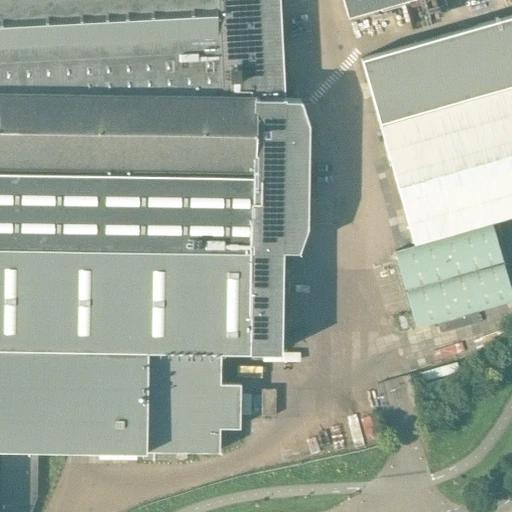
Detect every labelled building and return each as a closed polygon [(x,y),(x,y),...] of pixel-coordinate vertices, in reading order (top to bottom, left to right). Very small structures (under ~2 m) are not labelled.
[(219,349),(248,350),(253,84),(223,82),(218,0),(0,0),(0,444),(143,449),(142,459),(182,460),(182,450),(217,450),(218,426),(238,426),(238,383),(218,382),(219,349)] [(218,0),(223,82),(253,84),(248,350),(280,351),(281,249),(297,249),(306,226),(307,124),(299,100),(283,100),(278,0),(218,0)] [(342,0),(347,15),(399,0),(342,0)] [(431,236),(432,238),(445,231),(451,233),(450,231),(511,213),(511,14),(360,58),(412,242),(431,236)] [(445,231),(426,236),(426,238),(387,249),(410,325),(507,297),(485,221),(446,233),(445,231)] [(275,388),(261,388),(260,414),(274,415),(275,388)] [(0,444),(0,511),(29,511),(36,496),(36,448),(0,444)]
